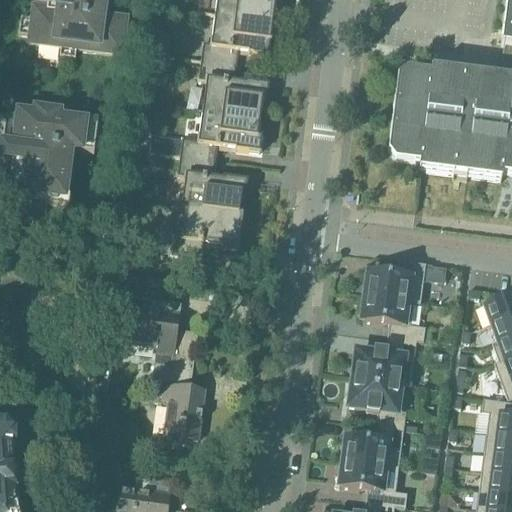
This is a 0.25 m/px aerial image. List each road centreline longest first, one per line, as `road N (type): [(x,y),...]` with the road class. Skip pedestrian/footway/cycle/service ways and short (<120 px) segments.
road 1 (residential): [(274,511),(311,240)]
road 2 (residential): [(311,240),(343,0)]
road 3 (residential): [(511,269),(311,240)]
